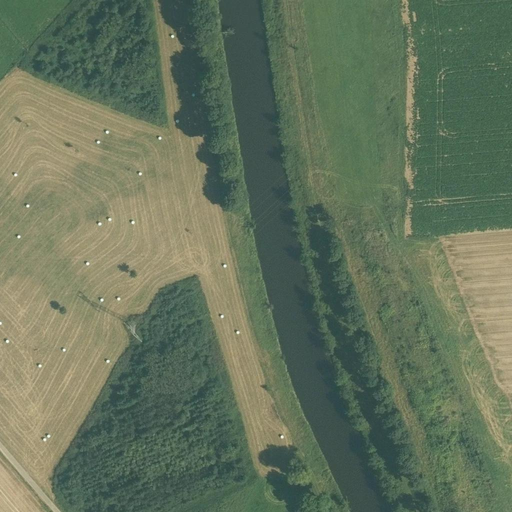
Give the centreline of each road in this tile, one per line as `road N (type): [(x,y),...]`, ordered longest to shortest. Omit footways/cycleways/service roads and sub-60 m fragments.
road 1 (track): [(424,511),(358,363),(324,222),(290,0)]
road 2 (track): [(190,0),(246,299),(265,367),(327,511)]
